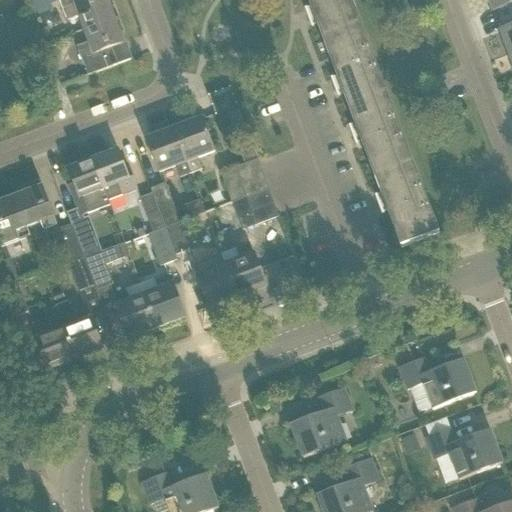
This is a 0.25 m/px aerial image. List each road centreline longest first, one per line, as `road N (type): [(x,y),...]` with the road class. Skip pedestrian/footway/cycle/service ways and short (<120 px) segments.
road 1 (residential): [(0,155),(157,96),(168,76),(152,0)]
road 2 (residential): [(366,314),(283,77)]
road 3 (residential): [(66,465),(106,411),(218,370)]
road 4 (residential): [(511,169),(446,0)]
road 5 (residential): [(218,370),(366,314)]
road 6 (residential): [(218,370),(272,511)]
road 7 (residential): [(366,314),(479,272)]
